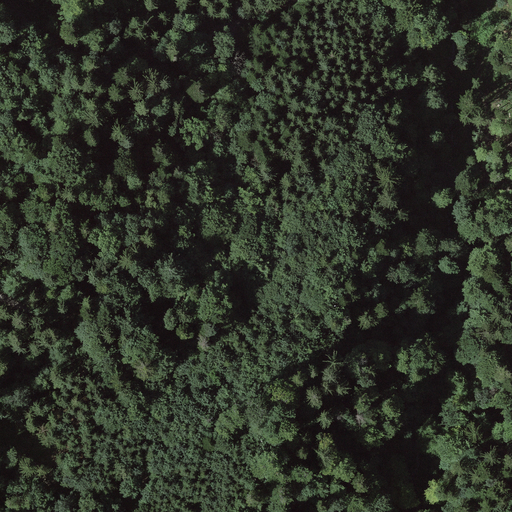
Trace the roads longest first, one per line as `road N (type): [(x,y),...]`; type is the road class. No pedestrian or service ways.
road 1 (track): [(8,0),(54,40),(86,56),(120,60),(289,0)]
road 2 (track): [(376,0),(390,14),(412,122),(460,193),(475,279)]
